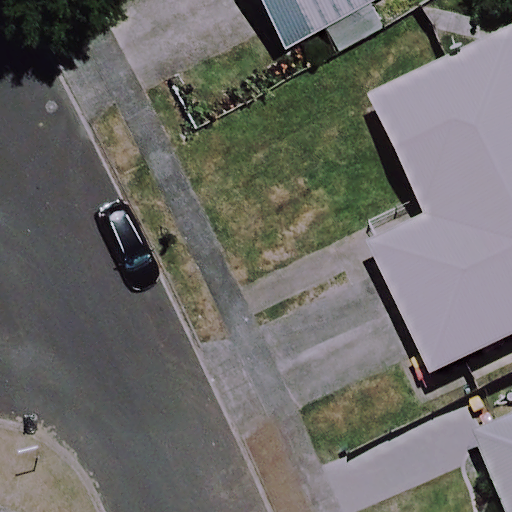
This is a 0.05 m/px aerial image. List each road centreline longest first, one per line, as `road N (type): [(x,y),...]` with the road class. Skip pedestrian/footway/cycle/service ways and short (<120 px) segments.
road 1 (residential): [(178,511),(84,299)]
road 2 (residential): [(84,299),(1,143)]
